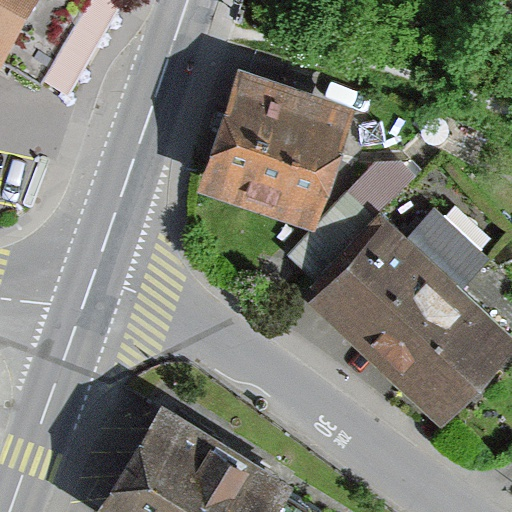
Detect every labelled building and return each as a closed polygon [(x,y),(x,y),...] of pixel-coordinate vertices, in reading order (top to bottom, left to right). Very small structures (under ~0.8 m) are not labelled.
[(0,0),(0,60),(39,85),(92,0),(0,0)] [(244,81),(214,169),(308,201),(338,113),(244,81)] [(293,251),(317,274),(378,209),(408,178),(392,162),(376,163),(293,251)] [(314,278),(444,399),(508,332),(458,285),(484,257),(433,209),(408,236),(378,209),(317,274),(314,278)] [(152,410),(90,511),(273,511),(286,491),(152,410)] [(350,511),(333,501),(325,511),(350,511)]
